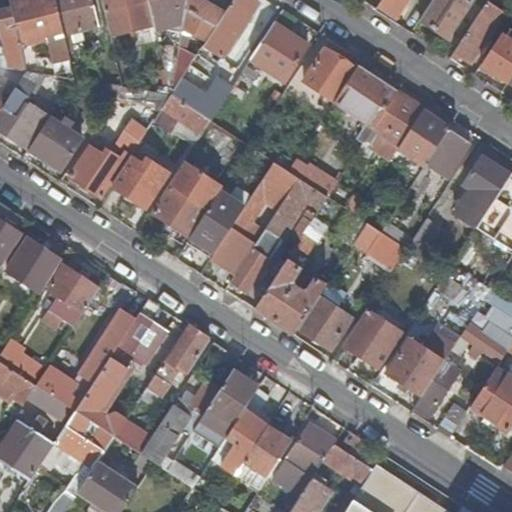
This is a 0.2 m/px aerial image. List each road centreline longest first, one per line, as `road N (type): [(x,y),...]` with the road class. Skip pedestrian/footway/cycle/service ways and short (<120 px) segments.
road 1 (residential): [(0,176),(511,506)]
road 2 (residential): [(511,136),(302,0)]
